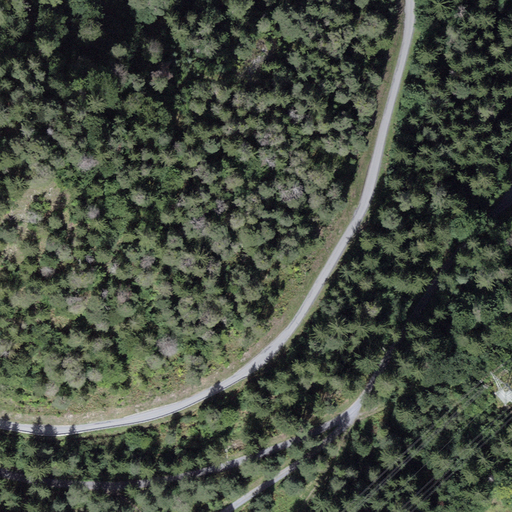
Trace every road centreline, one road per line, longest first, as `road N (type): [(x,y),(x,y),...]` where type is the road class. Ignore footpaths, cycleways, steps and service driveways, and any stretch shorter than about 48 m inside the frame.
road 1 (unclassified): [(0,423),(58,430),(161,412),(231,380),(279,342),(353,229),(369,190),(410,0)]
road 2 (track): [(351,417),(237,462),(157,481),(71,485),(0,470)]
road 3 (track): [(351,417),(414,318),(511,202)]
road 4 (track): [(224,511),(351,417)]
